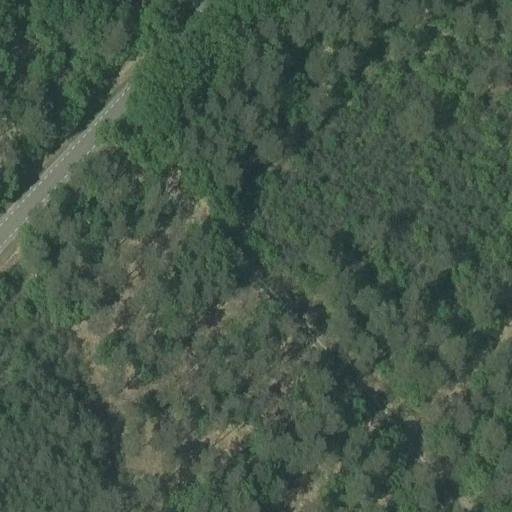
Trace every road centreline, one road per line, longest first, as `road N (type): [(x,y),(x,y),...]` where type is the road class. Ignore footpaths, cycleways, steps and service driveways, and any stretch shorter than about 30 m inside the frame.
road 1 (track): [(106,122),(467,511)]
road 2 (unclassified): [(0,236),(221,0)]
